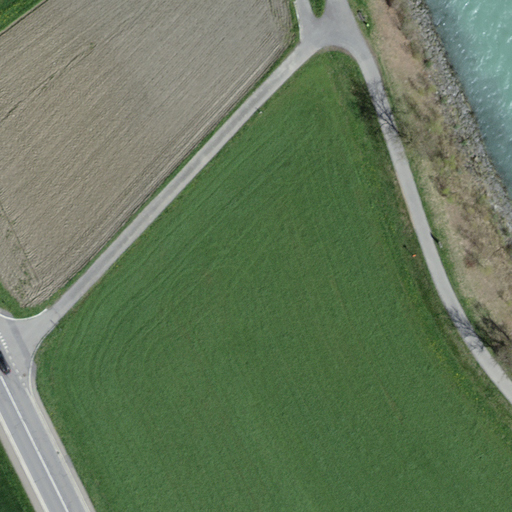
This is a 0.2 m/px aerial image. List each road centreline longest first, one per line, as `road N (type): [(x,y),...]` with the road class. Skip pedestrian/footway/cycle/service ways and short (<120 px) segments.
road 1 (track): [(348,20),(286,69),(76,293),(0,354)]
road 2 (track): [(339,0),(445,293),(511,393)]
road 3 (secondary): [(0,373),(68,511)]
